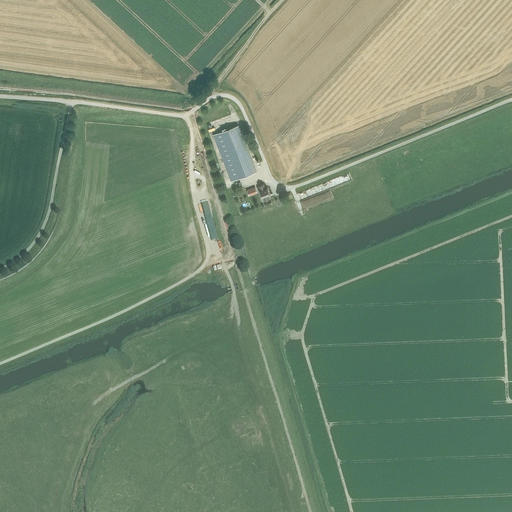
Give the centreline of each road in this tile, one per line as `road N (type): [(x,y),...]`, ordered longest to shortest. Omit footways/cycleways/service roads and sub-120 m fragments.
road 1 (unclassified): [(511,100),(294,188),(273,180),(229,96),(213,96),(187,116),(71,101)]
road 2 (unclassified): [(0,269),(28,251),(45,224),(71,101)]
road 3 (track): [(206,100),(282,0)]
